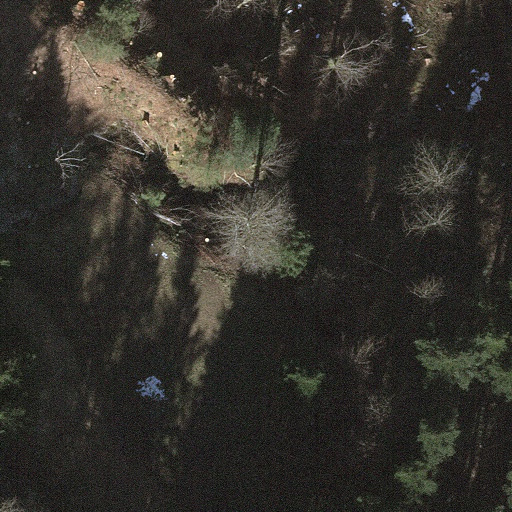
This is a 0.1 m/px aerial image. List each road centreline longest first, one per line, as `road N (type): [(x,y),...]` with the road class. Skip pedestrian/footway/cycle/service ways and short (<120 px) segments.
road 1 (track): [(8,0),(18,19),(18,73),(0,143)]
road 2 (track): [(0,222),(6,247),(73,319)]
